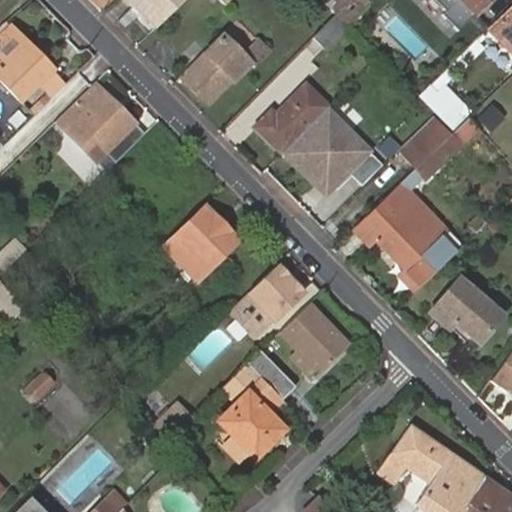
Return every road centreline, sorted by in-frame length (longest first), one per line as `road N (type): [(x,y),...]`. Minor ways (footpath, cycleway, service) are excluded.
road 1 (residential): [(413,357),(60,0)]
road 2 (residential): [(413,357),(253,511)]
road 3 (residential): [(511,457),(413,357)]
